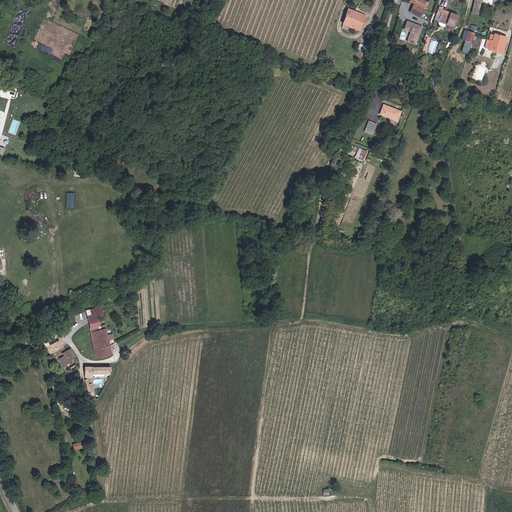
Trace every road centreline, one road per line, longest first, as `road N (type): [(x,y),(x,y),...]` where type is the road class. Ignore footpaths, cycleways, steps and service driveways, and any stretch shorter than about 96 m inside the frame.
road 1 (track): [(511,334),(469,322),(400,332),(280,327),(252,511)]
road 2 (track): [(370,511),(369,498),(102,500),(65,511)]
road 3 (track): [(0,341),(62,332),(72,342),(92,420),(98,501)]
